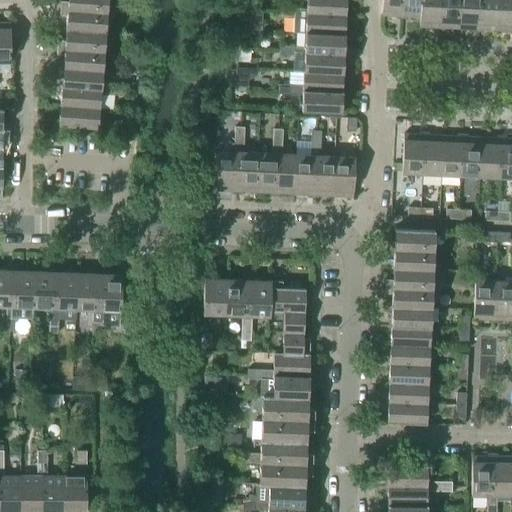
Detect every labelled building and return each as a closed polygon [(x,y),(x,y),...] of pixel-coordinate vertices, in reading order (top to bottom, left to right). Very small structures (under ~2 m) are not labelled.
[(66,16),(65,29),(105,33),(107,0),(67,0),(67,2),(60,2),(59,16),(66,16)] [(293,18),(306,19),(306,13),(345,15),(345,0),(306,0),(306,9),(294,9),(293,18)] [(381,0),(381,15),(401,16),(401,0),(381,0)] [(401,0),(401,16),(419,17),(420,0),(401,0)] [(419,27),(439,28),(440,0),(420,0),(419,17),(419,27)] [(440,0),(439,28),(458,29),(459,0),(440,0)] [(459,0),(458,29),(477,30),(478,0),(459,0)] [(478,0),(477,30),(496,31),(497,0),(478,0)] [(511,0),(497,0),(496,31),(511,31),(511,0)] [(281,17),(293,18),(294,9),(281,8),(281,17)] [(306,19),(305,33),(344,35),(345,15),(306,13),(306,19)] [(0,62),(10,62),(10,23),(0,23),(0,62)] [(63,56),(63,67),(102,70),(105,33),(65,29),(65,41),(57,41),(56,55),(63,56)] [(294,57),(304,57),(304,52),(343,54),(344,35),(305,33),(304,48),(292,47),(291,56),(294,57)] [(279,56),(291,56),(292,47),(279,46),(279,56)] [(249,62),(250,51),(241,51),(238,61),(249,62)] [(294,57),(293,71),(303,71),(342,73),(343,54),(304,52),(304,57),(294,57)] [(63,67),(61,87),(100,90),(101,85),(102,70),(63,67)] [(248,69),(235,68),(231,86),(247,87),(248,69)] [(303,71),(293,71),(293,85),(290,85),(289,95),(302,95),(302,91),(341,92),(342,73),(303,71)] [(61,87),(60,106),(63,107),(99,109),(100,94),(112,95),(113,86),(101,85),(100,90),(61,87)] [(277,94),(289,95),(290,85),(277,85),(277,94)] [(113,86),(112,95),(125,96),(125,87),(113,86)] [(302,91),(302,95),(301,111),(340,113),(341,92),(302,91)] [(63,107),(60,106),(58,126),(97,129),(99,109),(63,107)] [(356,118),(346,118),(346,131),(355,131),(356,118)] [(109,130),(122,131),(123,121),(110,120),(109,130)] [(234,140),(243,140),(244,128),(234,127),(234,140)] [(272,141),(282,142),(282,130),(273,129),(272,141)] [(310,143),(320,144),(321,131),(311,131),(310,143)] [(401,173),(420,174),(422,135),(403,134),(401,173)] [(420,174),(440,175),(442,136),(422,135),(420,174)] [(440,175),(459,176),(461,137),(442,136),(440,175)] [(459,176),(479,177),(481,138),(461,137),(459,176)] [(479,177),(498,178),(500,139),(481,138),(479,177)] [(498,178),(511,178),(511,139),(500,139),(498,178)] [(218,142),(216,190),(236,191),(238,152),(243,153),(243,140),(234,140),(234,143),(218,142)] [(255,192),(274,193),(276,154),(281,154),(282,142),(272,141),(272,154),(257,153),(255,192)] [(294,194),(313,195),(315,156),(319,156),(320,144),(310,143),(310,156),(296,155),(294,194)] [(236,191),(255,192),(257,153),(243,153),(238,152),(236,191)] [(274,193),(294,194),(296,155),(281,154),(276,154),(274,193)] [(313,195),(332,196),(334,157),(319,156),(315,156),(313,195)] [(334,157),(332,196),(352,197),(354,158),(334,157)] [(407,217),(419,218),(420,208),(407,207),(407,217)] [(420,208),(419,218),(431,218),(432,209),(420,208)] [(445,219),(457,219),(458,210),(445,209),(445,219)] [(458,210),(457,219),(470,220),(470,211),(458,210)] [(484,221),(496,221),(497,212),(484,211),(484,221)] [(497,212),(496,221),(508,222),(509,213),(497,212)] [(393,256),(393,267),(432,269),(433,230),(394,229),(394,242),(387,241),(386,256),(393,256)] [(484,242),(496,242),(497,232),(484,232),(484,242)] [(497,232),(496,242),(509,243),(509,233),(497,232)] [(392,294),(391,306),(430,308),(432,269),(393,267),(392,280),(385,280),(384,294),(392,294)] [(0,306),(6,306),(11,306),(13,271),(0,270),(0,306)] [(32,319),(33,307),(35,272),(13,271),(11,306),(6,306),(5,319),(15,319),(15,318),(32,319)] [(33,307),(49,308),(54,308),(56,273),(35,272),(33,307)] [(59,308),(75,309),(77,274),(56,273),(54,308),(49,308),(48,320),(58,321),(59,308)] [(77,274),(75,309),(92,310),(92,322),(101,323),(102,310),(97,310),(99,274),(77,274)] [(121,275),(99,274),(97,310),(102,310),(120,311),(121,275)] [(202,314),(222,315),(223,279),(203,278),(202,314)] [(222,315),(241,316),(246,316),(248,280),(223,279),(222,315)] [(269,317),(269,312),(268,311),(268,305),(270,281),(248,280),(246,316),(241,316),(241,328),(251,328),(251,316),(269,317)] [(473,319),(492,320),(494,281),(474,280),(473,319)] [(269,312),(283,312),(303,314),(304,289),(282,288),(282,281),(270,281),(268,305),(268,311),(269,312)] [(492,320),(511,320),(511,281),(494,281),(492,320)] [(391,306),(390,326),(430,327),(430,308),(391,306)] [(273,353),(273,358),(308,360),(309,339),(302,338),(303,314),(283,312),(282,353),(273,353)] [(459,316),(459,328),(468,329),(469,316),(459,316)] [(15,319),(5,319),(5,331),(14,332),(15,319)] [(58,321),(48,320),(48,333),(57,333),(58,321)] [(101,323),(92,322),(91,335),(101,335),(101,323)] [(390,326),(390,345),(429,347),(430,327),(390,326)] [(251,328),(241,328),(240,340),(250,341),(251,328)] [(468,329),(459,328),(458,341),(468,341),(468,329)] [(201,347),(210,348),(211,334),(201,334),(201,347)] [(390,345),(389,364),(428,366),(429,347),(390,345)] [(457,354),(457,367),(467,367),(467,355),(457,354)] [(273,358),(272,370),(272,375),(308,377),(308,360),(273,358)] [(389,364),(388,383),(427,385),(428,366),(389,364)] [(72,365),(60,365),(60,377),(72,377),(72,365)] [(467,367),(457,367),(457,379),(466,379),(467,367)] [(247,379),(260,380),(260,370),(248,369),(247,379)] [(262,395),(262,400),(307,402),(308,377),(272,375),(272,370),(260,370),(260,380),(259,395),(262,395)] [(30,374),(30,389),(39,389),(39,377),(39,374),(30,374)] [(106,389),(106,375),(95,375),(95,389),(106,389)] [(72,377),(72,390),(94,390),(93,377),(72,377)] [(388,383),(387,402),(426,404),(427,385),(388,383)] [(456,393),(456,405),(465,405),(466,393),(456,393)] [(307,402),(262,400),(260,442),(305,444),(306,427),(313,427),(313,413),(306,413),(307,402)] [(426,404),(387,402),(386,423),(426,424),(426,404)] [(465,405),(456,405),(455,417),(465,418),(465,405)] [(259,463),(258,485),(268,485),(268,488),(303,489),(304,471),(311,471),(312,457),(305,457),(305,448),(260,447),(260,454),(241,453),(240,462),(259,463)] [(36,463),(46,463),(46,451),(36,451),(36,463)] [(76,464),(85,464),(85,451),(76,451),(76,464)] [(471,495),(486,496),(492,496),(492,456),(471,456),(471,495)] [(496,496),(510,496),(511,457),(492,456),(492,496),(486,496),(486,508),(496,508),(496,496)] [(36,476),(20,476),(20,511),(41,511),(41,476),(46,476),(46,463),(36,463),(36,476)] [(387,466),(387,486),(426,486),(426,491),(438,491),(439,482),(426,482),(426,466),(387,466)] [(20,476),(3,476),(0,475),(0,511),(20,511),(20,476)] [(62,476),(46,476),(41,476),(41,511),(63,511),(62,476)] [(85,476),(62,476),(63,511),(86,511),(85,476)] [(439,482),(438,491),(451,491),(451,482),(439,482)] [(248,500),(255,500),(267,501),(267,506),(303,507),(303,489),(268,488),(268,485),(258,485),(255,484),(255,495),(248,495),(248,500)] [(387,486),(387,505),(426,506),(426,491),(426,486),(387,486)] [(213,503),(221,502),(220,491),(215,487),(206,488),(207,504),(213,504),(213,503)] [(242,509),(254,510),(255,500),(248,500),(242,500),(242,509)] [(267,501),(255,500),(254,510),(267,510),(266,511),(302,511),(303,507),(267,506),(267,501)]
